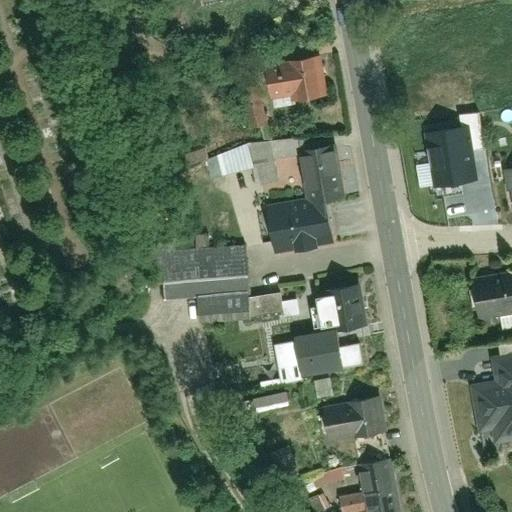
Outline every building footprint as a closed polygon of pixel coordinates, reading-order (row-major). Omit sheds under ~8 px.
[(295,98),(318,95),(312,57),(266,64),(272,97),(295,94),(295,98)] [(241,90),(249,127),(271,122),(262,85),(241,90)] [(426,133),(433,183),(475,178),(468,128),(426,133)] [(332,146),(297,152),(303,189),(323,186),(339,183),(332,146)] [(276,252),(334,240),(323,186),(303,189),(306,202),(268,209),(276,252)] [(235,252),(202,255),(204,325),(253,322),(286,317),(281,296),(253,300),(250,260),(235,260),(235,252)] [(477,321),(511,314),(511,275),(470,283),(477,321)] [(318,292),(325,331),(338,329),(366,324),(359,285),(318,292)] [(301,363),(303,375),(364,364),(361,343),(341,346),(338,329),(325,331),(295,336),(296,341),(275,344),(279,367),(301,363)] [(511,354),(492,357),(495,381),(470,385),(479,432),(492,429),(493,442),(511,439),(511,354)] [(321,407),(328,440),(382,430),(376,397),(321,407)] [(268,452),(274,471),(294,463),(288,445),(268,452)] [(366,511),(399,511),(389,458),(357,463),(366,511)]
